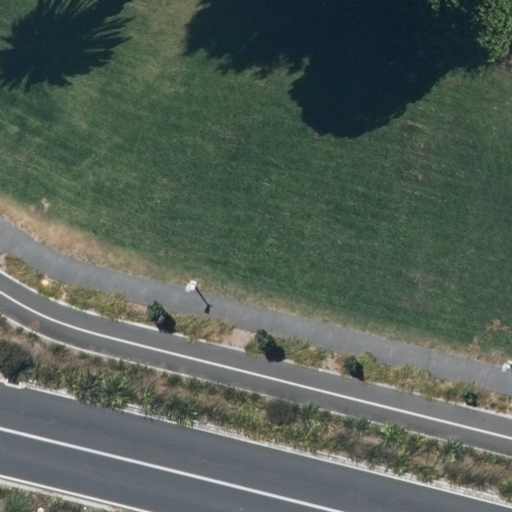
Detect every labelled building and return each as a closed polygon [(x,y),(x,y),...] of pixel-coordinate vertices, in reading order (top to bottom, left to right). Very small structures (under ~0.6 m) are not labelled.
[(152,159),(188,0),(83,0),(52,137),(152,159)] [(405,0),(249,0),(229,92),(377,125),(405,0)] [(56,50),(0,35),(0,110),(37,120),(56,50)] [(434,351),(482,142),(397,122),(375,215),(242,184),(214,299),(434,351)] [(0,424),(96,446),(121,334),(44,316),(51,286),(0,274),(0,424)] [(423,380),(334,361),(303,511),(421,511),(436,444),(410,438),(423,380)]
